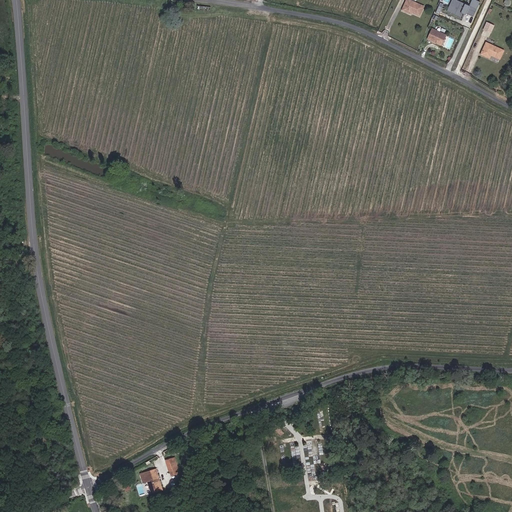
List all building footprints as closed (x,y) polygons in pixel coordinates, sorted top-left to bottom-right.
[(465,14),(473,18),(480,3),(473,0),(472,0),(469,7),(455,0),(452,0),(447,12),(460,18),(462,14),(461,14),(462,11),(466,13),(465,14)] [(408,1),(402,12),(411,15),(412,13),(420,16),(424,8),(408,1)] [(441,3),(436,13),(439,15),(444,5),(441,3)] [(494,25),(487,22),(484,29),(491,32),(494,25)] [(432,31),(427,40),(441,46),(445,37),(432,31)] [(490,56),(499,60),(503,52),(486,44),(480,55),(489,59),(490,56)] [(283,431),(281,428),(278,424),(274,427),(282,436),(286,433),(283,431)] [(169,470),(178,468),(175,457),(166,460),(169,470)] [(157,469),(142,473),(144,481),(148,481),(151,493),(163,489),(157,469)]
